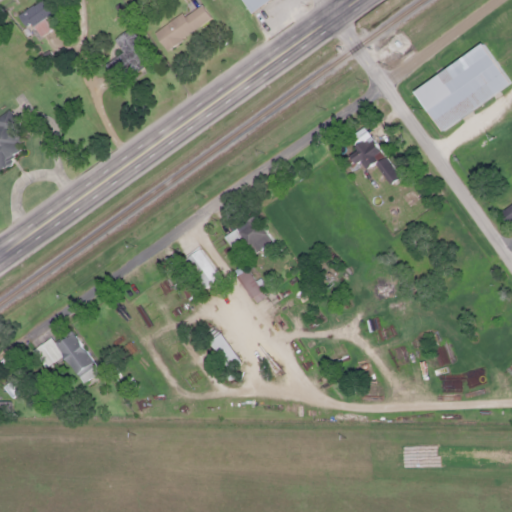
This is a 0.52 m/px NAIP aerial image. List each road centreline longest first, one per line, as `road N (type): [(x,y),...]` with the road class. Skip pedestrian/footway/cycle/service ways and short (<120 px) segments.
road 1 (residential): [(0,353),(496,0)]
road 2 (secondary): [(0,249),(349,0)]
road 3 (residential): [(511,254),(324,0)]
